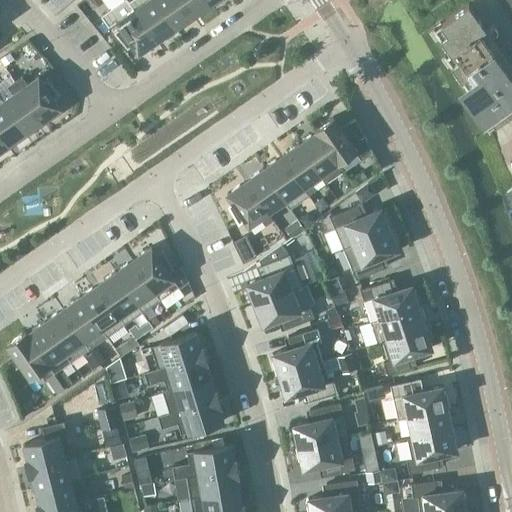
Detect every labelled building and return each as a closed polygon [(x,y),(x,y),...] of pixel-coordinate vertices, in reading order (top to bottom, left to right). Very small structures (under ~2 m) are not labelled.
[(91,0),(82,0),(76,5),(85,15),(96,7),(91,0)] [(156,40),(128,0),(122,0),(101,15),(108,25),(115,21),(119,27),(113,31),(127,48),(132,44),(137,52),(156,40)] [(173,27),(154,0),(129,0),(128,0),(156,40),(172,29),(173,27)] [(180,0),(154,0),(173,27),(191,15),(180,0)] [(207,0),(180,0),(191,15),(209,3),(207,0)] [(511,0),(497,0),(511,21),(511,0)] [(511,74),(511,75),(480,31),(485,27),(468,3),(440,23),(446,32),(439,37),(450,52),(452,50),(457,58),(450,63),(461,78),(468,73),(473,81),(466,86),(476,100),(472,102),(471,101),(470,102),(481,119),(488,114),(494,123),(511,110),(511,74)] [(10,51),(0,57),(5,65),(15,59),(12,56),(11,53),(10,52),(10,51)] [(60,107),(54,98),(60,94),(47,77),(42,81),(38,75),(27,83),(22,75),(14,80),(41,119),(60,107)] [(41,119),(14,80),(7,85),(12,93),(2,100),(0,96),(0,97),(24,132),(41,119)] [(24,132),(0,97),(0,135),(6,144),(24,132)] [(338,163),(355,151),(360,159),(372,151),(356,120),(342,129),(332,116),(314,129),(343,170),(338,163)] [(298,143),(325,182),(343,170),(314,129),(313,129),(315,131),(298,143)] [(298,143),(280,156),(307,195),(308,194),(314,190),(309,182),(319,175),(325,183),(325,182),(298,143)] [(280,156),(262,168),(290,207),(307,195),(280,156)] [(262,168),(244,180),(272,219),(267,211),(284,200),(289,208),(290,207),(262,168)] [(350,180),(354,186),(367,177),(363,171),(350,180)] [(341,188),(345,193),(354,186),(350,180),(348,177),(343,181),(341,188)] [(226,193),(232,201),(227,205),(238,223),(244,219),(248,225),(259,217),(264,225),(272,219),(244,180),(226,193)] [(354,192),(362,203),(375,193),(367,183),(354,192)] [(319,211),(320,210),(328,205),(321,195),(312,201),(319,211)] [(342,247),(391,226),(385,212),(383,213),(380,207),(362,215),(357,204),(329,216),(335,228),(342,247)] [(309,212),(297,220),(303,229),(315,220),(309,212)] [(304,229),(303,229),(297,220),(285,228),(292,238),(304,229)] [(391,226),(342,247),(356,279),(384,267),(380,256),(398,248),(395,242),(397,241),(391,226)] [(331,252),(342,247),(335,228),(323,233),(331,252)] [(246,234),(232,241),(243,263),(248,261),(257,257),(256,255),(246,234)] [(296,287),(301,285),(289,253),(288,253),(280,243),(259,259),(264,275),(246,282),(248,289),(246,290),(252,304),(296,287)] [(150,246),(132,259),(159,298),(178,285),(180,287),(188,281),(181,266),(170,273),(169,272),(173,268),(163,250),(156,254),(150,246)] [(400,266),(397,258),(389,261),(392,269),(400,266)] [(132,259),(114,271),(142,310),(159,298),(132,259)] [(113,272),(97,284),(124,323),(140,311),(142,310),(114,271),(113,272)] [(389,279),(359,288),(367,313),(370,321),(420,305),(418,297),(415,290),(413,290),(411,284),(392,290),(389,279)] [(95,285),(79,296),(106,335),(122,324),(124,323),(97,284),(95,285)] [(304,306),(296,287),(252,304),(258,319),(260,318),(262,324),(281,317),(285,328),(314,317),(309,304),(304,306)] [(347,300),(344,291),(343,289),(331,294),(335,304),(347,300)] [(106,335),(79,296),(61,308),(89,347),(92,345),(106,335)] [(334,305),(325,309),(328,317),(337,314),(334,305)] [(420,305),(370,321),(375,338),(376,341),(427,325),(426,323),(424,324),(423,322),(422,320),(425,319),(420,305)] [(61,308),(44,321),(71,360),(89,347),(61,308)] [(182,313),(162,327),(168,335),(188,321),(182,313)] [(155,315),(148,320),(152,326),(153,326),(159,321),(155,315)] [(327,319),(330,329),(342,325),(339,315),(327,319)] [(27,332),(26,333),(53,372),(71,360),(44,321),(27,332)] [(128,328),(132,334),(135,338),(142,334),(138,328),(138,327),(135,323),(128,328)] [(383,361),(387,374),(411,366),(407,355),(431,347),(429,341),(431,340),(427,325),(376,341),(377,342),(382,340),(388,360),(383,361)] [(276,375),(322,361),(316,341),(321,339),(317,326),(288,335),(291,347),(272,352),(274,359),(272,359),(276,375)] [(354,335),(352,327),(343,329),(346,338),(354,335)] [(48,376),(53,372),(26,333),(27,332),(25,331),(20,334),(6,344),(16,357),(10,361),(16,367),(20,364),(30,378),(41,370),(46,377),(48,376)] [(143,371),(143,372),(204,353),(201,345),(200,345),(196,331),(150,345),(157,367),(143,371)] [(130,350),(129,349),(123,340),(114,347),(120,356),(130,350)] [(91,352),(99,364),(99,363),(105,360),(96,348),(95,349),(91,352)] [(84,357),(92,369),(99,364),(91,352),(84,357)] [(351,352),(337,356),(340,367),(342,373),(343,373),(356,369),(351,352)] [(204,353),(143,372),(147,384),(163,379),(166,388),(162,389),(162,390),(211,375),(204,353)] [(105,366),(110,382),(126,377),(119,356),(105,366)] [(16,367),(10,361),(0,368),(11,392),(30,378),(20,364),(16,367)] [(328,381),(322,361),(276,375),(281,390),(283,389),(285,395),(304,389),(308,401),(337,392),(333,379),(328,381)] [(56,375),(65,387),(72,382),(64,370),(56,375)] [(218,397),(211,375),(162,390),(168,411),(157,415),(218,397)] [(64,388),(56,376),(49,382),(57,393),(64,388)] [(124,379),(109,383),(114,400),(128,396),(124,379)] [(417,391),(414,379),(390,384),(397,418),(448,406),(445,391),(443,391),(441,385),(417,391)] [(365,387),(367,399),(369,398),(384,396),(381,384),(365,387)] [(353,398),(356,410),(366,408),(363,396),(353,398)] [(177,422),(180,433),(217,422),(223,420),(219,406),(220,405),(218,397),(157,415),(161,427),(177,422)] [(133,400),(119,404),(123,420),(137,416),(133,400)] [(295,446),(347,435),(339,402),(310,408),(312,420),(293,424),(294,431),(292,431),(295,446)] [(397,418),(407,416),(408,419),(411,436),(406,437),(407,438),(453,427),(452,425),(450,426),(449,422),(452,421),(449,410),(448,406),(397,418)] [(45,438),(23,443),(26,458),(25,458),(27,467),(77,454),(76,453),(72,454),(63,420),(42,425),(45,438)] [(217,422),(180,433),(182,439),(219,430),(217,422)] [(346,427),(351,454),(371,450),(365,423),(346,427)] [(106,447),(109,446),(121,443),(122,442),(123,442),(118,425),(102,430),(106,447)] [(406,459),(409,472),(439,466),(436,454),(455,450),(454,443),(456,443),(453,427),(407,438),(411,458),(406,459)] [(383,432),(373,434),(375,444),(385,442),(383,432)] [(347,436),(347,435),(295,446),(299,462),(301,461),(302,468),(322,463),(324,475),(354,468),(351,455),(346,456),(342,437),(347,436)] [(126,454),(123,442),(122,442),(121,443),(109,446),(113,458),(125,455),(126,454)] [(233,458),(231,443),(186,451),(188,462),(172,465),(174,477),(236,466),(235,457),(233,458)] [(374,450),(361,452),(365,470),(378,468),(374,450)] [(27,467),(33,489),(82,476),(77,454),(27,467)] [(240,489),(236,466),(174,477),(174,478),(186,476),(190,497),(240,489)] [(379,469),(381,481),(396,478),(393,466),(379,469)] [(379,469),(364,472),(366,483),(381,480),(379,469)] [(121,475),(124,489),(134,487),(130,474),(130,473),(121,475)] [(33,489),(38,511),(88,498),(82,476),(33,489)] [(307,511),(360,511),(356,478),(326,483),(328,494),(308,497),(309,504),(306,504),(307,511)] [(381,482),(383,493),(398,490),(396,479),(381,482)] [(450,511),(467,510),(465,494),(462,494),(462,488),(437,491),(435,480),(410,483),(412,496),(417,495),(419,511),(450,511)] [(143,495),(155,493),(153,482),(153,481),(150,482),(141,483),(143,495)] [(238,511),(244,511),(240,489),(190,497),(192,511),(238,511)] [(86,511),(83,500),(88,499),(88,498),(38,511),(86,511)]
